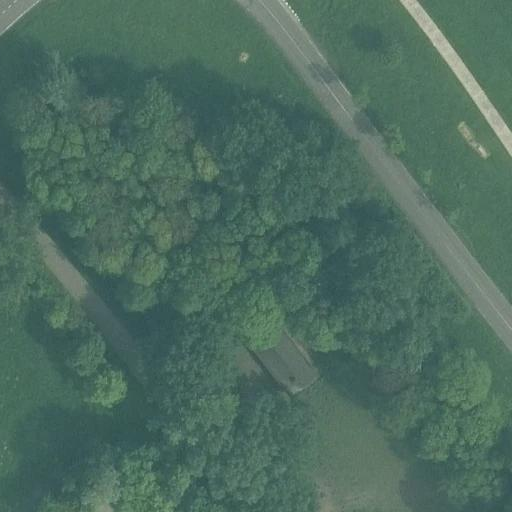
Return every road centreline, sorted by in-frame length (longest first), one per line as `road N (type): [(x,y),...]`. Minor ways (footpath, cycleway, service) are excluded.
road 1 (unclassified): [(262,511),(0,200)]
road 2 (secondary): [(256,0),(511,314)]
